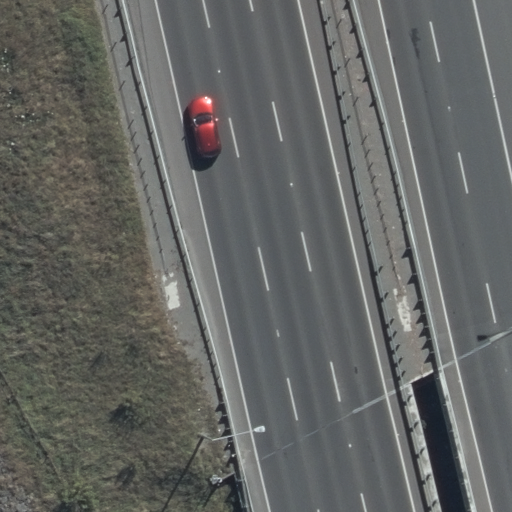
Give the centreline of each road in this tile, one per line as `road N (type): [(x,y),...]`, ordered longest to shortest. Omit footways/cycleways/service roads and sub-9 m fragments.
road 1 (motorway): [(344,511),(229,0)]
road 2 (motorway): [(450,0),(511,284)]
